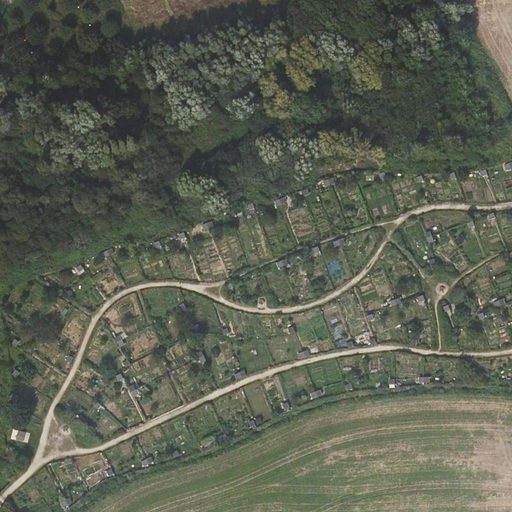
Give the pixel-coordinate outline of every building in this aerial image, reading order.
[(324,186),(335,183),(333,178),(323,181),(324,186)] [(286,203),(284,197),(274,201),(276,207),(286,203)] [(214,226),(212,221),(202,225),(203,230),(214,226)] [(434,241),(430,231),(425,233),(428,243),(434,241)] [(345,243),(343,238),(333,242),(335,247),(345,243)] [(115,253),(112,248),(102,253),(105,258),(115,253)] [(288,264),(286,259),(276,263),(278,268),(288,264)] [(402,303),(399,298),(389,302),(391,307),(402,303)] [(506,304),(503,299),(493,303),(495,308),(506,304)] [(189,313),(184,304),(179,306),(184,316),(189,313)] [(38,327),(29,321),(26,326),(34,332),(38,327)] [(125,345),(120,335),(115,338),(120,347),(125,345)] [(310,355),(307,350),(298,354),(299,359),(310,355)] [(206,361),(202,351),(197,354),(201,363),(206,361)] [(236,380),(246,376),(244,371),(234,375),(236,380)] [(138,394),(134,385),(129,387),(133,397),(138,394)] [(322,395),(320,390),(310,394),(312,399),(322,395)] [(151,457),(141,462),(144,467),(154,462),(151,457)] [(70,498),(61,503),(63,508),(73,503),(70,498)]
